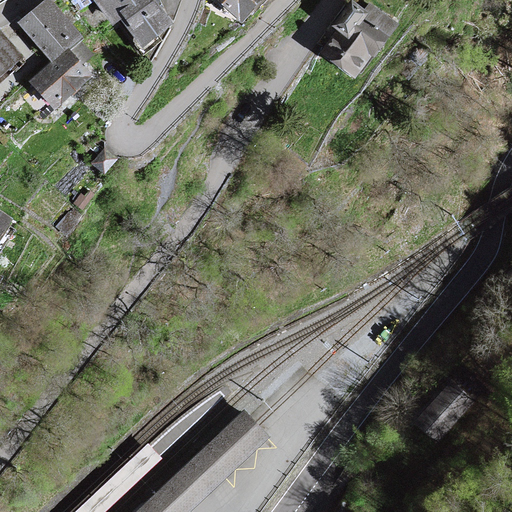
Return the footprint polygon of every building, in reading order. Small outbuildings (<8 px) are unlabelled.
[(98,0),(113,20),(122,14),(143,42),(168,23),(156,6),(161,3),(158,0),(98,0)] [(256,0),(223,0),(242,16),(256,0)] [(78,38),(49,2),(23,22),(52,58),(78,38)] [(395,23),(370,5),(365,12),(353,2),(335,25),(342,30),(325,52),(356,75),(395,23)] [(5,40),(0,34),(0,74),(20,57),(5,40)] [(90,75),(69,52),(34,82),(55,106),(90,75)] [(116,158),(106,149),(94,163),(104,172),(116,158)] [(0,236),(11,220),(0,212),(0,236)] [(473,402),(453,384),(418,421),(438,439),(473,402)] [(186,511),(266,437),(245,414),(141,511),(186,511)]
